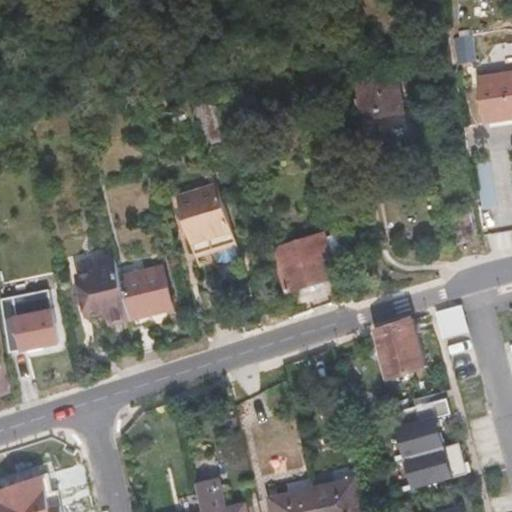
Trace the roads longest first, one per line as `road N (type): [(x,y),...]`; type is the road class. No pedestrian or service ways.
road 1 (secondary): [(91,401),(470,282)]
road 2 (residential): [(470,282),(511,434)]
